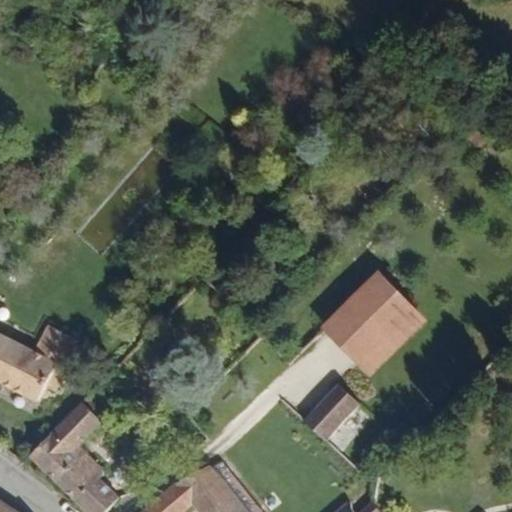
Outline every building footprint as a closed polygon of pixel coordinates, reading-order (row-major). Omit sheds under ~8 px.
[(333,341),(377,387),(435,331),(391,285),(333,341)] [(47,364),(76,381),(92,353),(61,337),(47,364)] [(64,403),(76,381),(47,364),(0,338),(0,383),(47,409),(54,398),(64,403)] [(315,437),(333,455),(370,417),(363,410),(358,405),(352,400),(315,437)] [(118,484),(90,455),(121,424),(101,404),(39,465),(84,511),(119,511),(126,506),(111,490),(118,484)] [(180,450),(191,465),(213,449),(203,434),(180,450)] [(248,511),(217,477),(216,475),(182,493),(198,511),(248,511)] [(160,511),(198,511),(182,493),(162,511),(160,511)] [(0,511),(14,511),(0,500),(0,511)] [(366,511),(358,503),(348,511),(366,511)]
